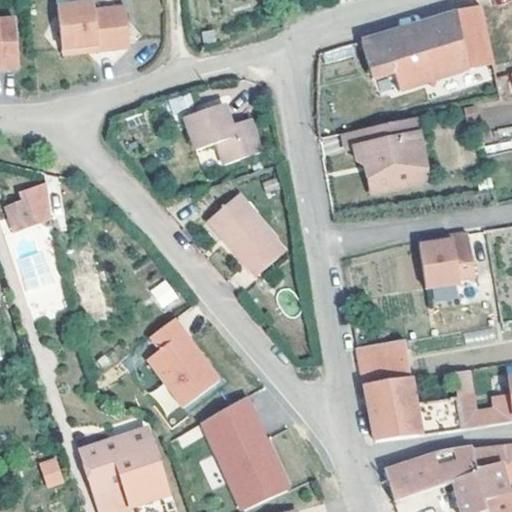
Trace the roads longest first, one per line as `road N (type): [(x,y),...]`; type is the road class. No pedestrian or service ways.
road 1 (residential): [(61,114),(302,399),(346,437)]
road 2 (residential): [(61,114),(285,46)]
road 3 (residential): [(285,46),(317,248)]
road 4 (residential): [(511,215),(317,248)]
road 5 (residential): [(317,248),(346,437)]
road 6 (residential): [(451,0),(285,46)]
road 7 (residential): [(352,464),(511,437)]
